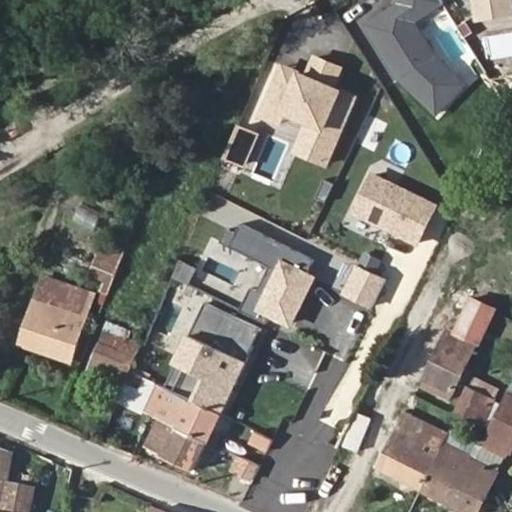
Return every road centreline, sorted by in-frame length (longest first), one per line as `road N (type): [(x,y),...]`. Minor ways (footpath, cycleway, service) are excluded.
road 1 (track): [(0,152),(266,0)]
road 2 (residential): [(0,415),(224,511)]
